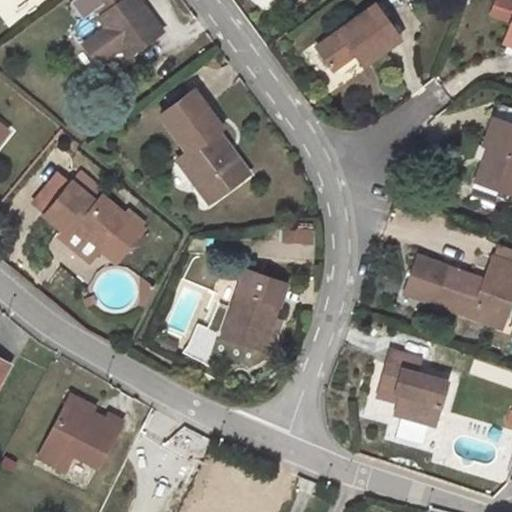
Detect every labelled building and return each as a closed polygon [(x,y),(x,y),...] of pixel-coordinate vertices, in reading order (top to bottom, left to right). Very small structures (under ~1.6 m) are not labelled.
[(100,14),(95,18),(124,58),(159,32),(136,0),(94,0),(92,2),(100,14)] [(511,0),(493,0),(487,15),(505,22),(511,2),(511,0)] [(362,48),(367,53),(383,42),(387,48),(402,38),(377,3),(319,46),(334,67),(362,48)] [(371,59),(387,48),(383,42),(367,53),(371,59)] [(199,96),(163,119),(190,156),(179,163),(203,199),(223,187),(229,195),(245,184),(229,162),(226,165),(220,157),(230,151),(219,135),(224,131),(199,96)] [(511,116),(497,111),(487,138),(497,141),(491,156),(485,154),(477,175),(511,188),(511,186),(511,116)] [(251,180),(230,151),(220,157),(226,165),(229,162),(245,184),(251,180)] [(22,206),(37,218),(65,184),(51,172),(22,206)] [(72,175),(65,184),(37,218),(54,232),(48,238),(84,267),(95,255),(111,268),(139,235),(96,200),(98,197),(72,175)] [(209,208),(229,195),(223,187),(203,199),(209,208)] [(391,207),(393,230),(425,228),(424,204),(391,207)] [(313,226),(280,227),(280,243),(314,241),(313,226)] [(511,256),(495,250),(489,266),(497,269),(495,277),(486,274),(452,262),(439,295),(503,319),(511,295),(511,256)] [(489,266),(486,274),(495,277),(497,269),(489,266)] [(283,283),(242,269),(218,331),(259,347),(283,283)] [(95,294),(124,308),(135,285),(106,271),(95,294)] [(196,321),(183,353),(206,361),(218,330),(196,321)] [(421,358),(390,346),(377,384),(396,393),(391,408),(430,423),(444,387),(414,376),(421,358)] [(89,405),(64,392),(61,397),(86,410),(89,405)] [(86,410),(61,397),(33,455),(51,464),(59,448),(68,452),(94,465),(117,419),(102,411),(99,416),(86,410)] [(68,452),(59,448),(51,464),(60,468),(68,452)]
